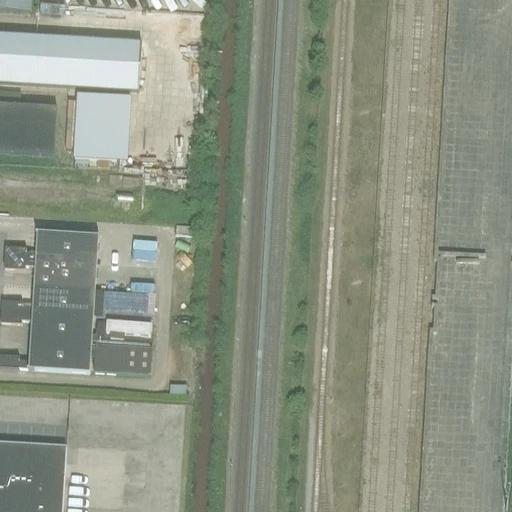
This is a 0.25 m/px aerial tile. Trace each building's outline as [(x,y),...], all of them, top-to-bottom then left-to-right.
[(31,0),(0,0),(0,9),(31,11),(31,0)] [(141,46),(0,37),(0,85),(138,94),(141,46)] [(0,106),(0,156),(55,159),(58,110),(0,106)] [(96,294),(99,239),(38,235),(37,256),(27,255),(28,251),(7,250),(5,272),(26,273),(27,269),(36,270),(34,290),(96,294)] [(96,294),(34,290),(33,310),(24,309),(24,305),(3,304),(2,315),(94,321),(94,320),(102,320),(145,323),(146,318),(149,317),(150,297),(101,294),(96,294)] [(32,324),(31,344),(92,348),(94,321),(2,315),(2,326),(23,327),(23,324),(32,324)] [(0,370),(90,376),(92,348),(31,344),(30,364),(21,364),(21,360),(0,358),(0,370)] [(151,379),(152,350),(96,347),(94,375),(151,379)] [(0,445),(0,511),(63,511),(67,450),(0,445)] [(80,504),(128,504),(128,449),(80,448),(80,504)]
